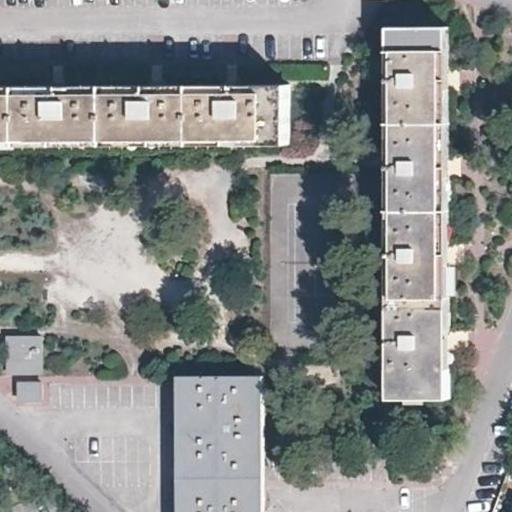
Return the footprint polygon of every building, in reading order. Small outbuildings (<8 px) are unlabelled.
[(393,401),(451,401),(450,24),(391,26),(392,92),(393,401)] [(0,144),(290,143),(290,82),(0,83),(0,144)] [(42,371),(42,335),(8,336),(8,371),(42,371)] [(265,511),(266,488),(265,401),(266,377),(177,379),(178,511),(265,511)] [(42,381),(19,381),(19,399),(42,399),(42,381)]
